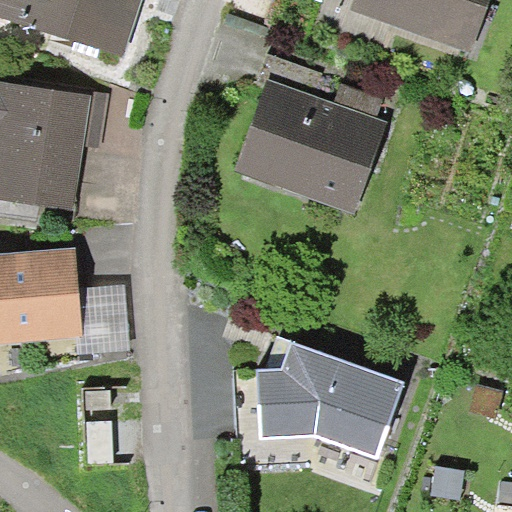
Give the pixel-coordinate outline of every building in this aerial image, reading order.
[(0,0),(0,17),(124,57),(142,0),(0,0)] [(489,0),(353,0),(350,10),(470,53),(489,0)] [(388,121),(378,117),(336,103),(268,78),(234,170),(354,213),(388,121)] [(0,198),(74,210),(84,146),(93,95),(0,80),(0,198)] [(343,83),(336,103),(378,117),(385,98),(343,83)] [(93,91),(93,95),(84,146),(100,148),(110,93),(93,91)] [(77,247),(0,252),(0,342),(76,337),(83,337),(80,288),(77,247)] [(130,349),(126,285),(80,288),(83,337),(76,337),(77,352),(130,349)] [(405,382),(293,341),(282,367),(258,369),(262,439),(315,439),(378,459),(405,382)] [(504,391),(477,383),(469,410),(496,418),(504,391)] [(111,409),(111,389),(85,390),(86,410),(111,409)] [(113,461),(112,421),(88,422),(90,462),(113,461)] [(465,469),(436,465),(432,495),(461,500),(465,469)] [(511,481),(501,480),(498,504),(511,506),(511,481)]
